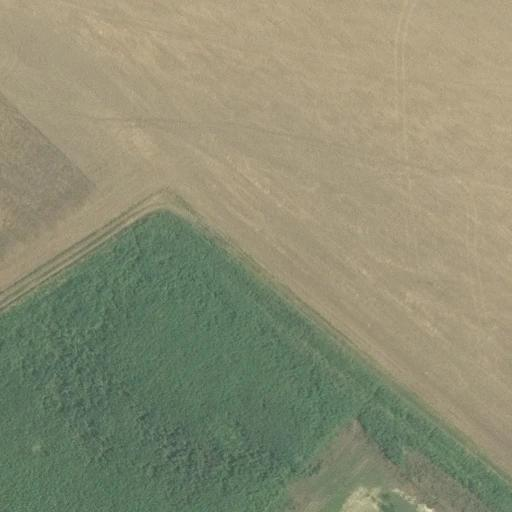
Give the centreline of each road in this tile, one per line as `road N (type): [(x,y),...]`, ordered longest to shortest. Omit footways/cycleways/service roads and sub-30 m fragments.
road 1 (track): [(511,488),(172,212)]
road 2 (track): [(0,324),(172,212)]
